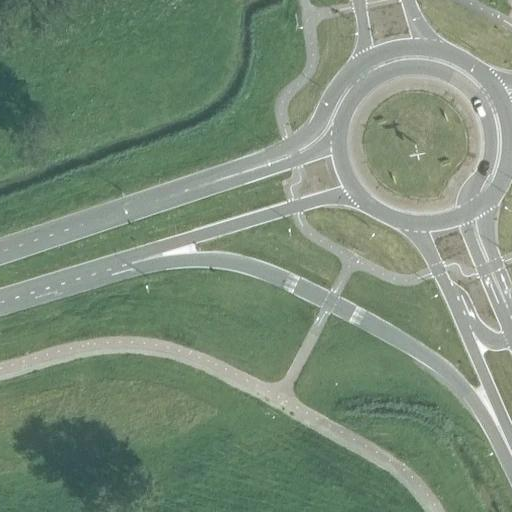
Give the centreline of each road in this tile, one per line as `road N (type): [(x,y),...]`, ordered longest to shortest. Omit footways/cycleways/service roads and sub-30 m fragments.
road 1 (secondary): [(130,255),(245,267),(388,329),(432,359),(511,448)]
road 2 (secondary): [(130,255),(356,192)]
road 3 (secondary): [(203,190),(0,256)]
road 4 (secondary): [(365,62),(341,81),(305,136),(203,190)]
road 5 (secondary): [(340,136),(203,190)]
road 6 (secondary): [(0,296),(130,255)]
road 7 (secondary): [(479,101),(459,79),(432,67),(402,66),(367,83)]
road 8 (secondary): [(465,328),(511,440)]
road 9 (secondary): [(464,213),(492,144),(479,101)]
